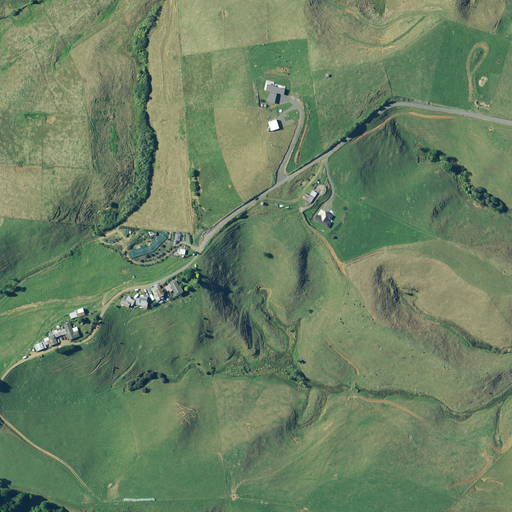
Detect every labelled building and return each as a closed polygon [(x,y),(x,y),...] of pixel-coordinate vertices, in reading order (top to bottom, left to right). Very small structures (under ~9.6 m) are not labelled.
[(314,198),(306,193),(303,197),(311,203),(314,198)] [(136,246),(137,249),(130,251),(130,252),(129,253),(129,254),(129,255),(130,256),(130,257),(131,257),(152,252),(168,236),(168,235),(168,234),(167,233),(166,232),(165,232),(164,232),(163,232),(149,245),(141,248),(140,245),(136,246)] [(183,293),(176,280),(170,283),(172,286),(168,288),(171,293),(174,291),(176,296),(183,293)] [(164,295),(159,284),(151,288),(154,295),(155,299),(159,297),(160,299),(160,300),(161,303),(164,301),(163,299),(165,298),(164,295)] [(128,296),(125,294),(120,304),(124,306),(124,305),(129,308),(131,304),(132,305),(135,300),(131,298),(131,297),(128,295),(128,296)] [(148,297),(140,296),(140,298),(137,298),(136,305),(148,306),(148,297)] [(45,338),(47,345),(51,343),(52,345),(58,343),(56,337),(66,334),(68,340),(80,336),(77,325),(72,327),(71,322),(64,324),(65,329),(64,327),(48,332),(49,337),(45,338)] [(47,347),(45,341),(35,345),(37,351),(47,347)]
